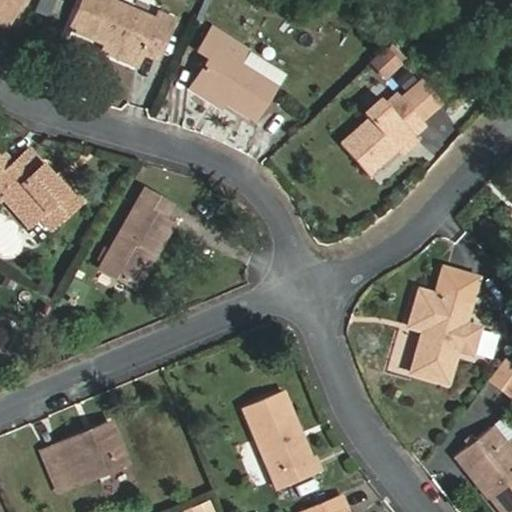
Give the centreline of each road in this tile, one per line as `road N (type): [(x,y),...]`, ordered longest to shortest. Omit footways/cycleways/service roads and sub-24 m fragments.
road 1 (residential): [(306,300),(280,204),(224,164),(64,116),(0,86)]
road 2 (residential): [(0,414),(306,300)]
road 3 (residential): [(306,300),(421,234),(508,117)]
road 4 (residential): [(426,511),(363,433),(306,300)]
